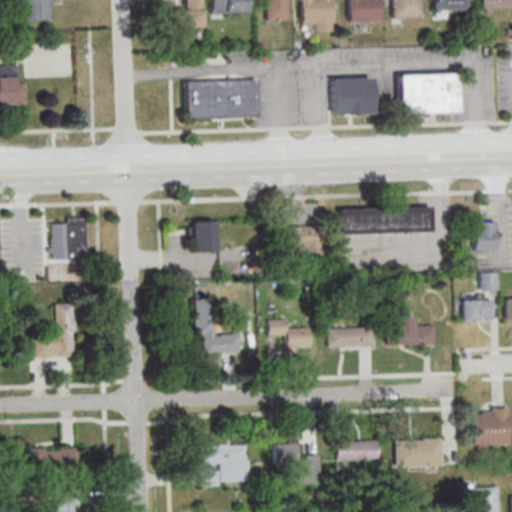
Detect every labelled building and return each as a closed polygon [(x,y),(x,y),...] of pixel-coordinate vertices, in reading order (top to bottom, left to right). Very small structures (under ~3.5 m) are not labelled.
[(57,2),(57,0),(22,0),(23,20),(48,19),(48,2),(57,2)] [(199,29),(199,0),(179,0),(180,9),(168,9),(168,29),(199,29)] [(244,0),(208,0),(209,13),(245,13),(244,0)] [(260,0),(260,20),(285,20),(285,0),(260,0)] [(330,0),(295,0),(296,24),(312,23),(312,32),(330,32),(330,0)] [(378,0),(342,0),(342,21),(378,21),(378,0)] [(389,0),(390,18),(420,18),(420,0),(389,0)] [(430,0),(431,10),(463,10),(463,0),(430,0)] [(474,0),(474,8),(506,8),(505,0),(474,0)] [(0,104),(19,104),(18,65),(0,64),(0,104)] [(395,112),(455,112),(455,73),(395,73),(395,112)] [(328,114),(372,114),(372,77),(328,77),(328,114)] [(255,117),(255,80),(183,80),(183,117),(255,117)] [(429,232),(429,206),(336,206),(336,232),(429,232)] [(85,219),(47,220),(48,259),(86,259),(85,219)] [(213,252),(213,221),(190,221),(190,252),(213,252)] [(471,250),(495,250),(495,221),(471,221),(471,250)] [(279,226),(279,249),(293,249),(293,260),(320,259),(320,226),(279,226)] [(478,290),(495,290),(495,271),(478,271),(478,290)] [(511,297),(502,297),(502,322),(511,321),(511,297)] [(202,352),(237,352),(237,333),(212,333),(212,298),(193,298),(193,335),(202,335),(202,352)] [(459,299),(459,321),(490,321),(490,299),(459,299)] [(53,332),(29,333),(29,357),(73,356),(73,303),(53,303),(53,332)] [(384,344),(432,344),(432,325),(411,325),(411,316),(384,316),(384,344)] [(284,352),(308,351),(308,328),(286,329),(286,318),(265,319),(266,338),(284,338),(284,352)] [(324,328),(371,327),(371,345),(324,347),(324,328)] [(506,408),(479,408),(479,414),(470,414),(470,445),(506,445),(506,408)] [(271,441),(272,483),(318,482),(317,455),(297,456),(297,440),(271,441)] [(391,441),(437,440),(438,458),(391,459),(391,441)] [(331,442),(374,441),(375,459),(332,461),(331,442)] [(247,484),(246,444),(198,444),(198,484),(247,484)] [(23,448),(23,468),(73,467),(73,447),(23,448)] [(462,511),(462,487),(494,486),(494,511),(462,511)] [(76,511),(77,490),(54,490),(54,508),(45,508),(45,511),(76,511)]
